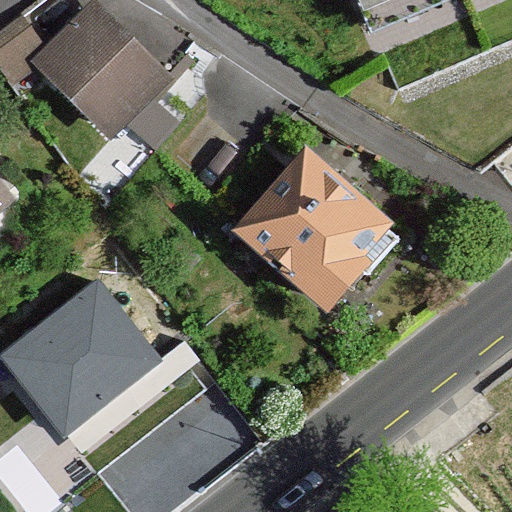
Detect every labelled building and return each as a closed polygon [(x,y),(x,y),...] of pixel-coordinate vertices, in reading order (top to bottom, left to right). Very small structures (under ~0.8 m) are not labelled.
[(25,15),(0,38),(0,55),(26,83),(48,62),(124,142),(185,84),(104,0),(55,47),(25,15)] [(370,0),(381,22),(432,0),(370,0)] [(320,142),(250,230),(354,312),(424,223),(320,142)] [(0,224),(30,192),(0,158),(0,224)] [(97,274),(4,345),(64,423),(157,352),(97,274)]
